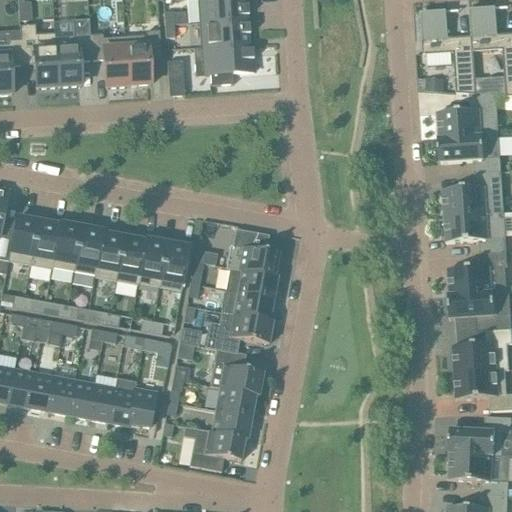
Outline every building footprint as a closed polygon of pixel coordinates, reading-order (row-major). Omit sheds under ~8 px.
[(198,0),(200,25),(246,22),(244,0),(198,0)] [(495,10),(470,12),(476,96),(477,96),(476,81),(474,53),(503,51),(506,98),(511,98),(511,35),(497,37),(495,10)] [(446,14),(420,15),(423,57),(454,55),(456,95),(469,96),(476,96),(470,12),(469,12),(471,38),(448,40),(446,14)] [(164,27),(173,27),(172,15),(163,15),(164,27)] [(72,39),(55,40),(58,89),(80,88),(79,63),(91,63),(89,38),(88,21),(71,22),(72,39)] [(202,50),(248,47),(246,22),(200,25),(202,50)] [(173,27),(164,27),(165,39),(174,39),(173,27)] [(19,33),(0,34),(0,97),(12,96),(10,68),(22,67),(20,42),(19,33)] [(148,59),(160,58),(160,53),(159,33),(145,34),(146,38),(124,39),(126,67),(127,89),(150,87),(148,59)] [(22,67),(34,66),(36,91),(58,89),(58,88),(55,40),(54,36),(32,37),(33,41),(20,42),(22,67)] [(91,63),(103,62),(105,90),(127,89),(126,67),(124,39),(103,41),(102,37),(89,38),(91,63)] [(195,78),(204,77),(210,77),(210,86),(209,87),(209,88),(233,86),(233,85),(231,85),(231,76),(248,74),(253,74),(252,60),(248,60),(248,52),(252,52),(252,51),(248,51),(248,47),(202,50),(203,64),(194,65),(195,78)] [(181,63),(166,64),(169,99),(184,98),(181,63)] [(491,80),(476,81),(477,96),(492,97),(491,80)] [(426,81),(425,93),(442,95),(443,82),(426,81)] [(497,138),(495,97),(492,97),(477,96),(476,96),(469,96),(470,113),(437,115),(439,141),(438,141),(438,142),(497,138)] [(438,142),(439,166),(473,164),(474,177),(500,175),(497,138),(438,142)] [(474,177),(475,190),(442,192),(444,219),(502,215),(500,175),(474,177)] [(0,276),(5,278),(7,264),(9,255),(11,242),(0,240),(0,228),(6,194),(0,192),(0,276)] [(444,219),(446,246),(479,244),(480,257),(504,255),(502,215),(444,219)] [(11,242),(9,255),(7,264),(29,268),(38,225),(16,220),(11,242)] [(29,268),(51,272),(52,270),(59,229),(38,225),(29,268)] [(59,229),(52,270),(73,274),(81,231),(59,227),(59,229)] [(81,231),(73,274),(94,277),(93,280),(94,280),(102,235),(81,231)] [(229,271),(277,280),(277,279),(274,278),(278,256),(265,254),(268,238),(235,231),(232,248),(230,247),(226,270),(229,271)] [(102,235),(94,280),(115,284),(123,240),(103,237),(103,235),(102,235)] [(137,286),(145,244),(123,240),(115,284),(137,288),(137,286)] [(145,244),(137,286),(138,286),(159,290),(167,246),(145,242),(145,244)] [(180,294),(182,284),(186,263),(189,250),(167,246),(159,290),(180,294)] [(203,265),(205,252),(196,251),(194,263),(203,265)] [(504,255),(480,257),(480,270),(447,272),(449,297),(449,298),(448,298),(448,299),(507,295),(505,271),(504,255)] [(202,266),(194,264),(190,285),(198,287),(202,266)] [(229,271),(225,292),(237,295),(265,300),(275,302),(277,294),(274,294),(277,280),(229,271)] [(196,300),(198,287),(190,285),(187,298),(196,300)] [(225,292),(221,314),(233,316),(269,323),(271,310),(274,310),(275,302),(265,300),(237,295),(225,292)] [(477,333),(485,333),(511,330),(509,295),(507,295),(448,299),(449,322),(476,320),(476,324),(477,333)] [(21,312),(23,301),(13,299),(11,310),(21,312)] [(23,301),(21,312),(31,314),(34,303),(23,301)] [(56,307),(54,318),(64,320),(67,309),(56,307)] [(67,309),(64,320),(75,322),(77,311),(67,309)] [(233,316),(221,314),(219,327),(209,325),(204,350),(216,352),(236,355),(239,342),(268,347),(270,335),(267,335),(269,323),(233,316)] [(107,328),(109,317),(99,315),(97,326),(107,328)] [(21,330),(23,319),(11,317),(9,327),(21,330)] [(109,317),(107,328),(117,330),(119,319),(109,317)] [(33,332),(35,321),(23,319),(21,330),(33,332)] [(150,336),(152,325),(142,323),(140,334),(150,336)] [(61,337),(63,327),(51,325),(50,335),(61,337)] [(152,325),(150,336),(160,338),(162,327),(152,325)] [(73,339),(75,329),(63,327),(61,337),(73,339)] [(454,376),(509,372),(510,372),(508,348),(511,348),(511,330),(485,333),(477,333),(477,335),(485,334),(486,347),(453,349),(454,376)] [(101,344),(103,334),(92,332),(90,342),(101,344)] [(113,347),(115,336),(103,334),(101,344),(113,347)] [(142,352),(143,342),(132,339),(130,350),(142,352)] [(153,354),(155,344),(143,342),(142,352),(153,354)] [(219,391),(255,398),(257,387),(260,387),(262,375),(243,372),(245,357),(236,355),(216,352),(213,366),(209,389),(219,391)] [(0,405),(7,407),(13,372),(0,369),(0,405)] [(7,407),(27,411),(33,376),(13,372),(7,407)] [(510,372),(509,372),(454,376),(456,402),(489,400),(490,414),(511,412),(511,398),(508,399),(506,375),(510,374),(510,372)] [(27,411),(47,414),(54,379),(33,376),(27,411)] [(47,414),(67,418),(74,383),(54,379),(47,414)] [(107,426),(127,429),(136,384),(116,381),(114,391),(107,426)] [(67,418),(87,422),(94,387),(74,383),(67,418)] [(87,422),(107,426),(114,391),(94,387),(87,422)] [(135,391),(127,429),(128,430),(129,426),(149,430),(155,395),(135,391)] [(179,393),(170,391),(168,404),(177,405),(179,393)] [(255,398),(219,391),(215,413),(254,420),(255,412),(252,411),(255,398)] [(174,418),(177,405),(168,404),(165,416),(174,418)] [(254,420),(215,413),(211,434),(247,441),(249,428),(252,428),(254,420)] [(502,458),(503,436),(511,436),(511,421),(485,419),(484,434),(450,432),(449,456),(502,458)] [(173,427),(164,425),(161,438),(170,440),(173,427)] [(247,442),(247,441),(211,434),(208,434),(196,431),(184,429),(183,438),(194,440),(194,441),(192,455),(189,469),(201,471),(222,475),(224,461),(235,463),(239,464),(244,442),(247,442)] [(450,456),(449,482),(482,484),(481,497),(504,499),(508,499),(509,484),(491,483),(492,459),(502,459),(502,458),(449,456),(450,456)] [(507,511),(508,499),(481,497),(480,511),(447,509),(447,511),(507,511)]
